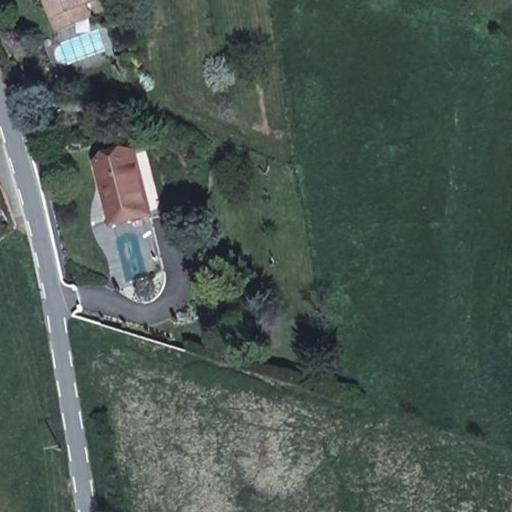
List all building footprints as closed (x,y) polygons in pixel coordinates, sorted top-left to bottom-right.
[(46,0),(55,25),(73,18),(71,11),(87,5),(99,0),(46,0)] [(58,32),(93,19),(87,5),(71,11),(73,18),(55,25),(58,32)] [(111,60),(108,50),(92,55),(95,66),(111,60)] [(114,223),(164,210),(149,150),(99,163),(107,193),(114,223)] [(318,389),(335,387),(333,370),(316,373),(318,389)]
